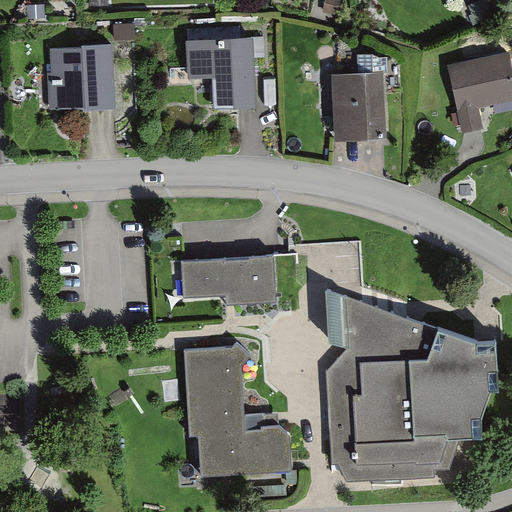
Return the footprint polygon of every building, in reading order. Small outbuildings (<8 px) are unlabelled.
[(338,15),(323,11),(320,24),(335,28),(338,15)] [(488,15),(466,24),(473,41),(495,32),(488,15)] [(46,21),(23,23),(24,36),(46,35),(46,21)] [(118,23),(119,39),(139,38),(138,22),(118,23)] [(262,54),(183,59),(186,100),(210,99),(212,129),(255,126),(252,76),(263,76),(262,54)] [(109,62),(47,65),(48,89),(43,90),(45,128),(112,125),(109,62)] [(511,84),(509,69),(446,83),(461,151),(484,146),(479,126),(511,119),(511,84)] [(384,93),(331,94),(332,160),(385,159),(384,93)] [(183,295),(226,292),(227,304),(276,301),(273,255),(240,257),(212,259),(181,261),(183,295)] [(498,392),(496,343),(487,343),(478,343),(346,297),(350,348),(327,372),(332,464),(338,463),(348,482),(435,478),(435,471),(449,470),(459,441),(482,439),(482,419),(492,392),(498,392)] [(203,478),(291,473),(292,465),(291,441),(280,431),(278,417),(245,418),(240,371),(251,361),(238,350),(233,355),(187,356),(192,439),(201,439),(203,478)]
